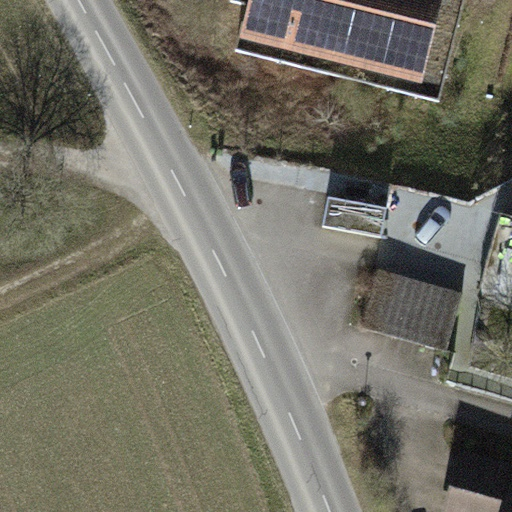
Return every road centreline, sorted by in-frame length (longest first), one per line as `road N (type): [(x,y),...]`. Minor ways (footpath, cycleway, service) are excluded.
road 1 (secondary): [(80,0),(197,212),(331,511)]
road 2 (unknown): [(271,371),(358,377),(511,419)]
road 3 (track): [(176,173),(0,160)]
